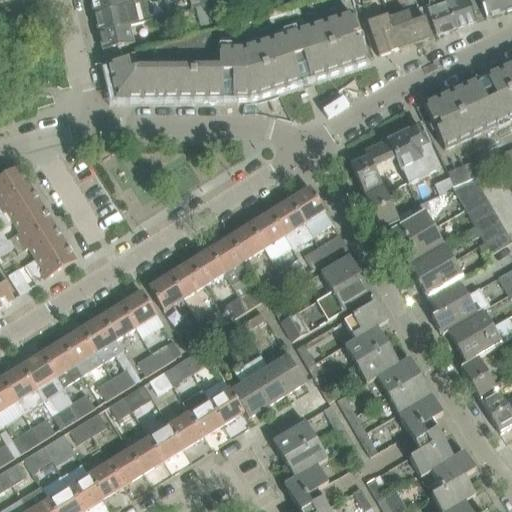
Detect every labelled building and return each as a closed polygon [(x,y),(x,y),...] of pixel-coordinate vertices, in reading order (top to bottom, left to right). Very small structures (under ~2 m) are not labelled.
[(90,0),(94,16),(125,9),(145,4),(144,0),(90,0)] [(188,0),(191,11),(196,9),(209,6),(207,0),(188,0)] [(426,11),(436,38),(455,32),(444,0),(428,0),(428,2),(430,10),(426,11)] [(444,0),(455,32),(476,24),(467,0),(455,0),(454,0),(444,0)] [(478,0),(486,20),(503,14),(497,0),(478,0)] [(511,0),(497,0),(503,14),(504,14),(511,11),(511,0)] [(125,9),(94,16),(96,22),(96,24),(98,33),(98,34),(129,26),(150,21),(145,4),(125,9)] [(209,6),(196,9),(202,30),(214,26),(209,6)] [(351,14),(298,30),(281,36),(243,47),(218,47),(218,67),(137,67),(126,69),(125,63),(106,67),(114,102),(218,100),(236,100),(249,100),(367,63),(366,61),(351,14)] [(402,16),(389,21),(399,51),(411,47),(417,45),(422,43),(432,40),(425,19),(411,24),(409,19),(402,16)] [(399,51),(389,21),(387,17),(366,24),(378,58),(399,51)] [(129,26),(98,34),(99,36),(102,50),(103,52),(103,53),(133,45),(129,26)] [(207,33),(149,50),(154,65),(214,47),(209,32),(207,33)] [(476,81),(423,106),(445,154),(498,129),(507,125),(511,122),(511,64),(485,77),(476,81)] [(440,171),(420,128),(388,143),(397,160),(409,186),(440,171)] [(350,167),(364,197),(382,188),(374,171),(397,160),(388,143),(364,154),(367,159),(350,167)] [(452,186),(454,192),(475,182),(473,179),(489,172),(490,176),(511,166),(511,149),(487,161),(486,157),(447,174),(448,178),(452,186)] [(0,205),(30,187),(18,168),(0,179),(0,205)] [(452,186),(448,178),(433,184),(438,196),(445,192),(444,189),(452,186)] [(461,204),(481,192),(475,182),(454,192),(461,204)] [(30,187),(0,205),(0,229),(1,231),(41,206),(30,187)] [(380,231),(381,232),(399,223),(382,188),(364,197),(380,231)] [(309,189),(288,201),(304,226),(312,239),(321,234),(320,233),(332,226),(309,189)] [(461,204),(467,214),(487,202),(481,192),(461,204)] [(288,201),(269,214),(292,251),(293,253),(313,240),(312,239),(304,226),(288,201)] [(467,214),(473,225),(493,213),(487,202),(467,214)] [(409,211),(414,219),(424,213),(428,211),(424,205),(409,211)] [(1,231),(0,231),(0,256),(14,248),(53,224),(41,206),(1,231)] [(434,230),(424,213),(414,219),(388,234),(398,251),(434,230)] [(473,225),(474,228),(479,235),(499,223),(493,213),(473,225)] [(269,214),(248,226),(264,251),(272,263),(292,251),(269,214)] [(479,235),(480,237),(484,245),(505,233),(499,223),(479,235)] [(35,261),(64,243),(53,224),(14,248),(14,249),(17,254),(27,248),(35,261)] [(248,226),(228,239),(244,263),(264,251),(248,226)] [(479,235),(474,228),(465,233),(470,242),(480,237),(479,235)] [(398,251),(407,266),(443,246),(434,230),(398,251)] [(485,259),(491,256),(511,244),(505,233),(484,245),(478,248),(485,259)] [(348,251),(339,237),(318,250),(327,263),(345,252),(348,251)] [(208,251),(224,276),(231,288),(251,276),(244,263),(228,239),(208,251)] [(76,262),(64,243),(35,261),(24,267),(36,287),(76,262)] [(407,266),(417,283),(453,263),(443,246),(407,266)] [(312,273),(327,263),(318,250),(304,259),(312,273)] [(208,251),(188,264),(204,288),(224,276),(208,251)] [(320,275),(332,294),(360,277),(349,258),(320,275)] [(417,283),(428,301),(443,293),(451,307),(454,305),(460,302),(466,298),(458,284),(463,281),(453,263),(417,283)] [(188,264),(168,276),(184,300),(204,288),(188,264)] [(293,266),(279,275),(287,288),(302,279),(293,266)] [(510,301),(511,299),(511,280),(508,274),(498,280),(510,301)] [(272,297),(287,288),(279,275),(264,284),(272,297)] [(163,313),(184,300),(168,276),(148,289),(163,313)] [(372,297),(360,277),(332,294),(318,302),(329,322),(372,297)] [(0,308),(14,300),(0,278),(0,308)] [(26,284),(15,291),(19,297),(30,290),(26,284)] [(253,290),(238,299),(247,313),(261,304),(253,290)] [(443,293),(428,301),(436,316),(431,320),(442,337),(447,334),(482,313),(489,309),(479,291),(466,298),(460,302),(461,302),(455,306),(454,305),(451,307),(443,293)] [(141,293),(121,306),(136,330),(142,340),(163,328),(156,317),(141,293)] [(232,322),(247,313),(238,299),(224,309),(232,322)] [(284,315),(277,302),(270,306),(277,319),(284,315)] [(376,329),(377,330),(388,324),(376,304),(343,323),(353,341),(355,340),(355,341),(376,329)] [(116,343),(136,330),(121,306),(101,318),(116,343)] [(482,313),(447,334),(456,350),(492,329),(482,313)] [(297,314),(280,324),(292,344),(309,334),(297,314)] [(198,324),(207,338),(221,329),(213,315),(198,324)] [(261,315),(248,322),(253,330),(265,322),(261,315)] [(81,331),(96,355),(102,365),(114,357),(124,373),(112,381),(120,395),(140,382),(122,353),(116,343),(101,318),(81,331)] [(456,350),(465,366),(466,367),(478,360),(498,348),(505,344),(511,340),(511,324),(509,319),(492,329),(456,350)] [(192,347),(207,338),(198,324),(184,333),(192,347)] [(344,346),(356,366),(388,348),(377,330),(376,329),(355,341),(355,340),(353,341),(344,346)] [(240,337),(236,330),(223,338),(228,345),(240,337)] [(60,343),(82,377),(102,365),(96,355),(81,331),(60,343)] [(228,345),(223,338),(211,345),(215,353),(228,345)] [(60,343),(40,355),(62,390),(82,377),(60,343)] [(505,344),(498,348),(505,361),(511,356),(508,350),(505,344)] [(152,356),(160,370),(175,361),(167,347),(152,356)] [(314,364),(304,347),(296,351),(306,368),(314,364)] [(367,384),(376,379),(398,366),(388,348),(356,366),(367,384)] [(213,363),(205,349),(190,358),(198,372),(213,363)] [(40,355),(20,368),(43,404),(52,418),(72,406),(62,390),(40,355)] [(146,379),(160,370),(152,356),(137,365),(146,379)] [(285,397),(304,386),(287,357),(268,369),(285,397)] [(190,358),(178,366),(186,379),(191,376),(198,372),(190,358)] [(376,379),(387,399),(420,379),(409,360),(398,366),(376,379)] [(465,366),(460,369),(480,403),(498,393),(478,360),(466,367),(465,366)] [(325,384),(314,364),(306,368),(313,380),(318,388),(325,384)] [(164,375),(172,388),(186,379),(178,366),(164,375)] [(20,368),(0,380),(23,416),(43,404),(20,368)] [(267,409),(285,397),(268,369),(249,381),(267,409)] [(164,375),(149,384),(157,397),(172,388),(164,375)] [(387,399),(398,417),(431,398),(420,379),(387,399)] [(0,380),(0,424),(3,429),(23,416),(0,380)] [(106,404),(120,395),(112,381),(97,390),(106,404)] [(249,381),(232,391),(244,415),(248,420),(267,409),(249,381)] [(325,384),(318,388),(328,405),(335,401),(325,384)] [(144,387),(123,400),(132,413),(146,404),(152,401),(144,387)] [(224,427),(244,415),(232,391),(230,389),(209,402),(224,427)] [(498,393),(480,403),(500,437),(511,429),(511,397),(503,402),(498,393)] [(204,395),(184,407),(189,415),(204,439),(224,427),(209,402),(204,395)] [(86,397),(72,406),(80,420),(95,411),(86,397)] [(432,423),(442,417),(431,398),(398,417),(409,436),(414,445),(437,432),(432,423)] [(337,403),(348,422),(355,417),(344,399),(337,403)] [(109,409),(117,422),(132,413),(123,400),(109,409)] [(60,432),(80,420),(72,406),(52,418),(60,432)] [(323,413),(335,433),(342,428),(330,408),(323,413)] [(98,415),(83,425),(92,438),(106,429),(98,415)] [(189,415),(168,427),(184,452),(204,439),(189,415)] [(366,436),(355,417),(348,422),(359,441),(366,436)] [(46,422),(32,431),(40,444),(55,435),(46,422)] [(272,443),(283,462),(316,443),(305,424),(272,443)] [(83,425),(69,434),(77,447),(92,438),(83,425)] [(164,464),(184,452),(168,427),(148,439),(164,464)] [(335,433),(345,451),(353,447),(342,428),(335,433)] [(26,453),(40,444),(32,431),(17,440),(26,453)] [(442,440),(437,432),(414,445),(419,453),(409,459),(420,479),(432,472),(432,471),(453,459),(442,440)] [(0,435),(6,447),(0,450),(0,468),(0,469),(20,457),(5,433),(0,435)] [(377,455),(366,436),(359,441),(370,460),(377,455)] [(164,464),(148,439),(128,452),(143,477),(164,464)] [(58,440),(43,449),(52,463),(66,454),(58,440)] [(327,462),(316,443),(283,462),(293,480),(294,480),(316,467),(317,468),(327,462)] [(364,465),(353,447),(345,451),(356,470),(364,465)] [(43,449),(29,458),(37,472),(52,463),(43,449)] [(117,450),(104,458),(108,464),(123,489),(143,477),(128,452),(121,456),(117,450)] [(475,473),(463,453),(453,459),(432,471),(432,472),(443,491),(464,478),(464,479),(475,473)] [(103,501),(123,489),(108,464),(88,476),(103,501)] [(26,479),(18,465),(3,474),(12,488),(26,479)] [(295,506),(298,511),(304,511),(322,501),(317,493),(328,486),(317,468),(316,467),(294,480),(293,480),(283,486),(295,506)] [(0,494),(12,488),(3,474),(0,476),(0,494)] [(88,476),(68,489),(82,511),(85,511),(103,501),(88,476)] [(443,491),(432,497),(440,511),(449,511),(465,503),(465,504),(475,497),(464,479),(464,478),(443,491)] [(385,499),(374,480),(366,485),(377,504),(385,499)] [(40,489),(20,501),(26,511),(54,511),(48,501),(40,489)] [(54,511),(82,511),(68,489),(48,501),(54,511)] [(353,495),(362,511),(367,511),(371,510),(360,491),(353,495)] [(377,504),(381,511),(392,511),(385,499),(377,504)] [(26,511),(20,501),(1,511),(26,511)] [(328,511),(327,510),(322,501),(304,511),(328,511)] [(469,511),(465,504),(465,503),(449,511),(469,511)]
